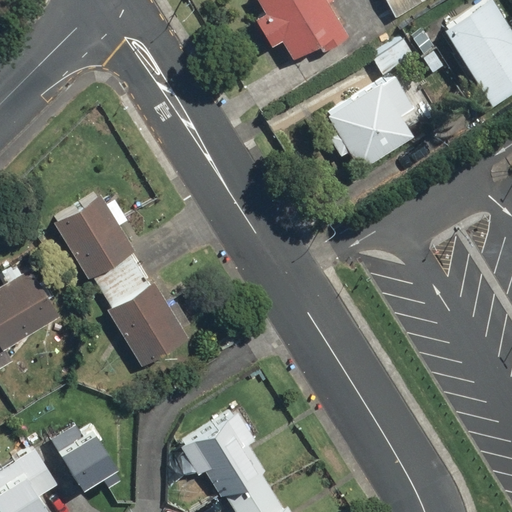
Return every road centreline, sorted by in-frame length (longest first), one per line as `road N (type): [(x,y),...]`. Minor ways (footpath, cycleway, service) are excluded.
road 1 (residential): [(105,0),(417,511)]
road 2 (tertiary): [(0,96),(96,0)]
